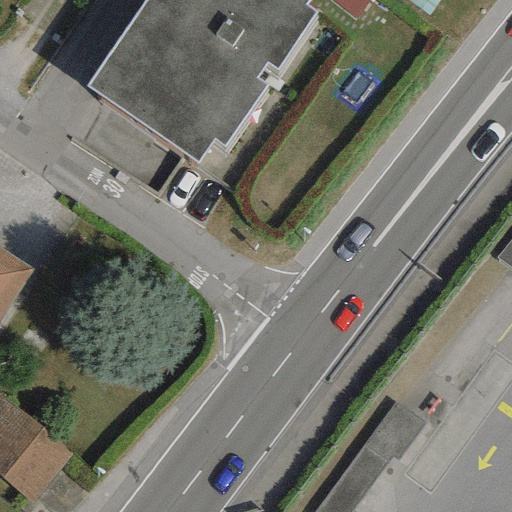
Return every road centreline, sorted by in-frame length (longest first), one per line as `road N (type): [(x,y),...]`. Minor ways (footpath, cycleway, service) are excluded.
road 1 (residential): [(0,136),(303,339)]
road 2 (primary): [(303,339),(511,76)]
road 3 (primary): [(175,511),(303,339)]
